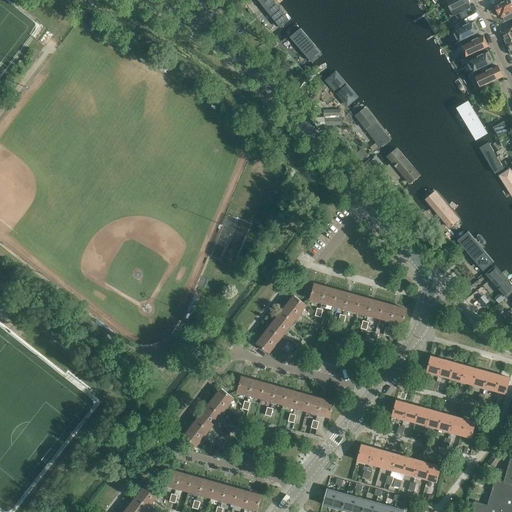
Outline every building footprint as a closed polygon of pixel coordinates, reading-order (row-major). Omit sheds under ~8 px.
[(257,0),(276,22),(277,23),(278,24),(279,25),(280,25),(282,26),(283,26),(284,26),(285,26),(285,25),(286,24),(286,23),(285,21),(285,20),(285,18),(284,17),(283,16),(269,0),(257,0)] [(470,2),(468,0),(453,0),(457,8),(470,2)] [(469,15),(466,10),(472,7),(470,2),(457,8),(459,12),(455,14),(458,22),(469,15)] [(511,12),(511,13),(506,2),(495,6),(496,8),(496,9),(497,12),(498,13),(499,15),(500,14),(501,18),(503,17),(505,22),(511,18),(511,12)] [(453,32),(458,42),(480,32),(475,22),(453,32)] [(511,41),(511,26),(501,32),(506,44),(511,41)] [(289,36),(314,65),(323,58),(298,28),(289,36)] [(484,36),(462,46),(466,56),(488,46),(484,36)] [(472,72),(493,62),(489,52),(467,62),(472,72)] [(481,86),(503,76),(498,66),(477,76),(481,86)] [(349,109),(360,99),(338,72),(327,82),(349,109)] [(480,139),(488,134),(467,100),(459,105),(480,139)] [(356,117),(381,149),(394,138),(369,107),(356,117)] [(496,127),(500,134),(508,129),(504,122),(496,127)] [(506,169),(489,142),(479,148),(496,175),(506,169)] [(398,148),(387,157),(411,185),(421,176),(398,148)] [(381,165),(375,158),(366,165),(372,172),(381,165)] [(498,175),(511,198),(511,170),(510,168),(498,175)] [(428,200),(428,201),(428,203),(429,205),(430,206),(453,230),(454,231),(455,231),(456,232),(457,232),(459,232),(460,233),(461,232),(463,232),(463,231),(464,230),(464,228),(464,227),(464,225),(464,224),(464,223),(463,221),(442,196),(440,195),(439,194),(437,193),(436,193),(434,193),(433,193),(431,193),(429,193),(429,195),(428,197),(428,198),(428,200)] [(485,274),(492,268),(470,242),(463,248),(485,274)] [(495,269),(488,275),(492,281),(500,275),(495,269)] [(511,289),(500,275),(492,281),(505,297),(511,291),(511,289)] [(322,302),(327,287),(315,284),(310,299),(322,302)] [(334,305),(338,290),(327,287),(322,302),(334,305)] [(345,309),(350,293),(338,290),(334,305),(345,309)] [(357,312),(361,297),(350,293),(345,309),(357,312)] [(307,305),(303,303),(294,296),(288,304),(300,314),(307,305)] [(368,315),(372,300),(361,297),(357,312),(368,315)] [(380,318),(384,303),(372,300),(368,315),(380,318)] [(391,321),(395,306),(384,303),(380,318),(391,321)] [(300,314),(288,304),(282,312),(294,321),(300,314)] [(403,325),(407,309),(395,306),(391,321),(403,325)] [(294,321),(282,312),(276,319),(288,329),(294,321)] [(288,329),(276,319),(270,327),(282,337),(288,329)] [(282,337),(270,327),(263,335),(276,345),(282,337)] [(276,345),(263,335),(257,343),(269,353),(276,345)] [(439,375),(443,360),(431,356),(427,372),(439,375)] [(450,378),(455,363),(443,360),(439,375),(450,378)] [(462,381),(466,366),(455,363),(450,378),(462,381)] [(473,385),(478,369),(466,366),(462,381),(473,385)] [(485,388),(489,372),(478,369),(473,385),(485,388)] [(496,391),(501,376),(489,372),(485,388),(496,391)] [(506,394),(511,378),(501,376),(496,391),(506,394)] [(250,395),(254,380),(242,377),(238,391),(238,392),(250,395)] [(261,398),(265,383),(254,380),(250,395),(261,398)] [(273,401),(277,386),(265,383),(261,398),(273,401)] [(284,405),(288,389),(277,386),(273,401),(284,405)] [(234,398),(231,396),(222,388),(215,397),(228,406),(234,398)] [(295,408),(300,393),(288,389),(284,405),(295,408)] [(307,411),(311,396),(300,393),(295,408),(307,411)] [(318,414),(323,399),(311,396),(307,411),(318,414)] [(228,406),(215,397),(209,404),(222,414),(228,406)] [(330,417),(334,402),(323,399),(318,414),(330,417)] [(404,419),(409,404),(397,401),(392,416),(404,419)] [(222,414),(209,404),(203,412),(215,422),(222,414)] [(416,422),(420,407),(409,404),(404,419),(416,422)] [(427,426),(432,410),(420,407),(416,422),(427,426)] [(439,429),(443,413),(432,410),(427,426),(439,429)] [(215,422),(203,412),(197,420),(209,430),(215,422)] [(450,432),(455,417),(443,413),(439,429),(450,432)] [(462,435),(466,420),(455,417),(450,432),(462,435)] [(209,430),(197,420),(191,428),(203,438),(209,430)] [(472,438),(475,427),(476,422),(466,420),(462,435),(472,438)] [(203,438),(191,428),(184,436),(197,446),(203,438)] [(370,463),(374,448),(362,445),(358,460),(370,463)] [(381,467),(385,451),(374,448),(370,463),(381,467)] [(393,470),(397,454),(385,451),(381,467),(393,470)] [(495,467),(502,457),(496,452),(488,462),(495,467)] [(404,473),(408,458),(397,454),(393,470),(404,473)] [(511,511),(511,455),(511,456),(507,473),(498,470),(488,505),(475,501),(471,511),(511,511)] [(416,476),(420,461),(408,458),(404,473),(416,476)] [(427,479),(431,464),(420,461),(416,476),(427,479)] [(437,482),(440,471),(441,467),(431,464),(427,479),(437,482)] [(177,488),(181,473),(169,469),(165,485),(177,488)] [(188,491),(193,476),(181,473),(177,488),(188,491)] [(200,494),(204,479),(193,476),(188,491),(200,494)] [(211,498),(215,482),(204,479),(200,494),(211,498)] [(161,491),(158,489),(149,481),(142,489),(155,499),(161,491)] [(223,501),(227,485),(215,482),(211,498),(223,501)] [(234,504),(239,489),(227,485),(223,501),(234,504)] [(155,499),(142,489),(136,497),(149,507),(155,499)] [(246,507),(250,492),(239,489),(234,504),(246,507)] [(333,507),(337,492),(327,489),(324,499),(324,500),(323,504),(333,507)] [(257,510),(262,495),(250,492),(246,507),(257,510)] [(343,510),(347,494),(337,492),(333,507),(343,510)] [(350,511),(352,511),(357,497),(347,494),(343,510),(350,511)] [(144,511),(149,507),(136,497),(130,505),(138,511),(144,511)] [(362,511),(366,500),(357,497),(352,511),(362,511)] [(373,511),(376,502),(366,500),(362,511),(373,511)] [(383,511),(385,505),(376,502),(373,511),(383,511)]
